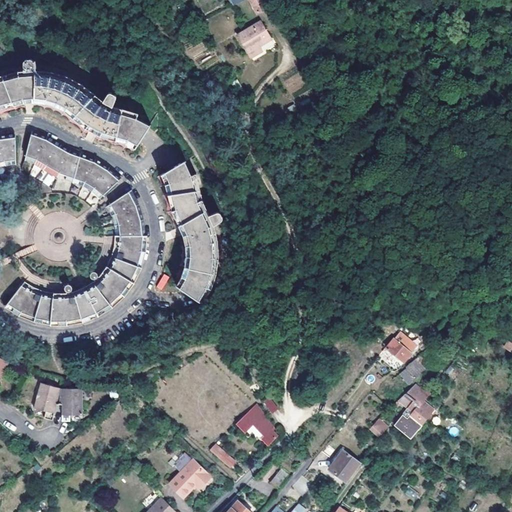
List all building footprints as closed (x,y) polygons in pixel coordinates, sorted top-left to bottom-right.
[(237,35),(248,53),(270,39),(260,22),(237,35)] [(0,109),(4,109),(9,107),(16,105),(21,104),(26,103),(31,103),(36,103),(39,103),(57,108),(78,122),(91,126),(94,127),(118,132),(129,135),(141,111),(127,105),(129,99),(115,96),(103,94),(94,92),(89,88),(85,84),(80,81),(76,78),(73,77),(69,75),(62,73),(57,71),(50,70),(43,68),(31,68),(27,68),(12,70),(0,73),(0,109)] [(73,153),(67,151),(63,148),(50,141),(44,137),(38,135),(29,133),(23,159),(33,162),(42,167),(44,164),(51,167),(48,171),(56,175),(57,171),(64,174),(63,178),(81,184),(90,189),(98,196),(117,177),(111,172),(105,167),(98,163),(92,159),(84,157),(73,153)] [(0,165),(5,164),(14,163),(13,136),(8,136),(0,137),(0,165)] [(182,245),(182,255),(180,271),(176,282),(206,301),(213,288),(217,273),(218,271),(220,257),(219,241),(216,226),(210,210),(206,200),(204,190),(204,188),(201,175),(193,176),(189,161),(161,175),(165,185),(167,191),(168,193),(171,210),(171,211),(177,227),(180,235),(182,245)] [(137,210),(135,202),(131,196),(127,189),(105,204),(108,209),(110,213),(113,223),(114,234),(119,234),(141,233),(140,227),(139,217),(137,210)] [(126,294),(130,288),(133,284),(136,279),(139,270),(142,264),(143,258),(144,244),(141,233),(119,234),(117,257),(115,262),(111,271),(106,280),(97,288),(95,289),(84,295),(76,298),(74,298),(62,300),(53,300),(51,299),(46,298),(41,297),(35,295),(29,292),(22,287),(5,307),(19,316),(31,321),(33,322),(40,323),(47,325),(50,326),(61,326),(64,326),(73,325),(82,323),(87,322),(94,319),(103,313),(109,310),(113,307),(117,303),(121,299),(126,294)] [(162,291),(170,277),(164,274),(156,287),(162,291)] [(418,317),(437,330),(445,319),(426,306),(418,317)] [(386,347),(403,362),(416,345),(399,331),(386,347)] [(416,357),(406,366),(406,367),(400,372),(409,383),(426,368),(416,357)] [(55,402),(57,387),(38,381),(28,405),(40,410),(39,415),(46,418),(51,401),(55,402)] [(57,387),(55,402),(57,402),(55,419),(63,420),(64,414),(78,414),(79,388),(57,387)] [(409,388),(392,404),(402,412),(396,421),(413,434),(429,413),(417,404),(422,398),(409,388)] [(270,398),(265,402),(272,412),(277,408),(270,398)] [(272,428),(274,426),(256,404),(237,422),(244,429),(251,422),(265,435),(262,437),(268,444),(278,435),(272,428)] [(379,418),(369,429),(379,437),(388,426),(379,418)] [(234,459),(215,443),(209,449),(229,465),(234,459)] [(343,449),(328,467),(346,482),(360,463),(343,449)] [(172,485),(196,462),(192,458),(169,483),(172,485)] [(172,485),(169,483),(168,483),(182,497),(194,484),(198,487),(210,475),(196,462),(172,485)] [(278,489),(289,475),(280,467),(268,480),(278,489)] [(407,488),(405,495),(416,498),(418,492),(407,488)] [(140,504),(147,510),(160,496),(153,490),(140,504)] [(160,496),(147,510),(144,511),(173,511),(175,511),(160,496)] [(251,511),(237,499),(225,511),(251,511)] [(299,511),(304,507),(298,502),(292,509),(289,511),(299,511)]
